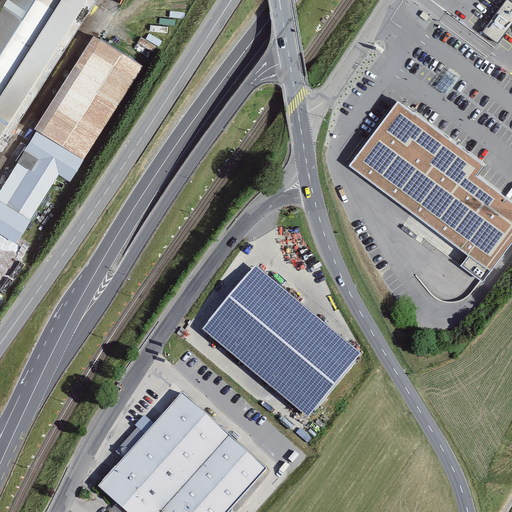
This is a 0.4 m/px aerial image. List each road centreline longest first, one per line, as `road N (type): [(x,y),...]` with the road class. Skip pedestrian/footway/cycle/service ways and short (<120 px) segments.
road 1 (primary): [(284,0),(146,188),(37,383)]
road 2 (unclassified): [(57,511),(113,408),(224,247),(267,202),(310,182)]
road 3 (primary): [(231,0),(0,344)]
road 4 (primary): [(37,383),(250,84),(289,59)]
road 5 (secondary): [(467,511),(452,468),(342,278),(310,182)]
road 6 (unknown): [(151,351),(248,427),(272,456),(270,480),(247,511)]
road 7 (unclassified): [(298,116),(327,96),(390,0)]
